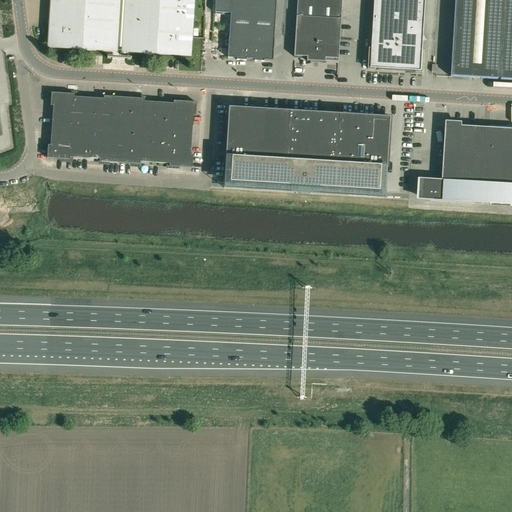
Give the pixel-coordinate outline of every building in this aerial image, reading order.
[(49,0),(48,29),(52,29),(51,44),(82,46),(81,47),(119,50),(157,52),(157,50),(188,52),(189,38),(193,38),(194,0),(49,0)] [(250,59),(253,0),(215,0),(214,13),(230,14),(227,58),(236,58),(236,60),(246,61),(246,59),(250,59)] [(273,61),(276,0),(253,0),(250,59),(254,59),(254,61),(264,62),(264,60),(273,61)] [(297,0),(294,57),(297,57),(297,56),(307,57),(307,58),(307,59),(307,60),(308,60),(309,61),(310,61),(321,62),(322,62),(323,62),(324,61),(324,60),(325,60),(325,59),(325,58),(335,59),(338,59),(341,0),(297,0)] [(420,72),(424,0),(373,0),(369,69),(420,72)] [(511,0),(454,0),(450,76),(511,80),(511,0)] [(51,29),(48,29),(47,46),(81,47),(82,45),(50,44),(51,29)] [(191,54),(192,38),(189,38),(188,52),(157,50),(157,52),(191,54)] [(87,128),(89,98),(74,97),(74,95),(51,93),(50,106),(53,106),(52,126),(87,128)] [(122,131),(124,98),(104,97),(103,99),(89,98),(87,128),(122,131)] [(157,133),(159,103),(144,102),(144,99),(124,98),(122,131),(157,133)] [(195,116),(196,103),(173,101),(173,104),(159,103),(157,133),(192,135),(193,116),(195,116)] [(237,138),(226,138),(224,182),(223,189),(271,191),(272,185),(276,111),(238,108),(237,138)] [(271,191),(309,194),(309,187),(314,113),(276,111),(272,185),(271,191)] [(314,113),(309,187),(309,194),(346,196),(347,190),(351,115),(314,113)] [(389,117),(351,115),(347,190),(346,196),(384,198),(385,192),(389,117)] [(503,167),(505,129),(444,125),(442,163),(503,167)] [(85,158),(87,128),(52,126),(50,146),(48,145),(47,158),(70,160),(70,157),(85,158)] [(119,163),(122,131),(87,128),(85,158),(99,159),(99,162),(119,163)] [(511,167),(511,129),(505,129),(503,167),(511,167)] [(155,163),(157,133),(122,131),(119,163),(140,164),(140,162),(155,163)] [(192,168),(193,155),(190,155),(192,135),(157,133),(155,163),(169,164),(169,166),(192,168)] [(500,202),(503,167),(442,163),(441,180),(431,179),(430,200),(481,204),(481,201),(500,202)] [(511,167),(503,167),(500,202),(511,202),(511,167)]
